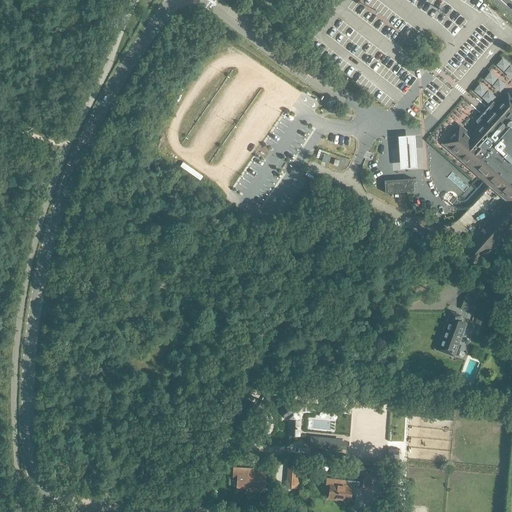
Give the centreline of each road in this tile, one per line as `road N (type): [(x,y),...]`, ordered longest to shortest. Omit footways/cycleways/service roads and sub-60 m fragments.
road 1 (unclassified): [(193,511),(46,493),(32,475),(25,418),(28,344),(50,227),(106,97),(174,0)]
road 2 (unclassified): [(401,214),(346,179),(385,123),(229,15)]
road 3 (unclassified): [(193,511),(252,374)]
